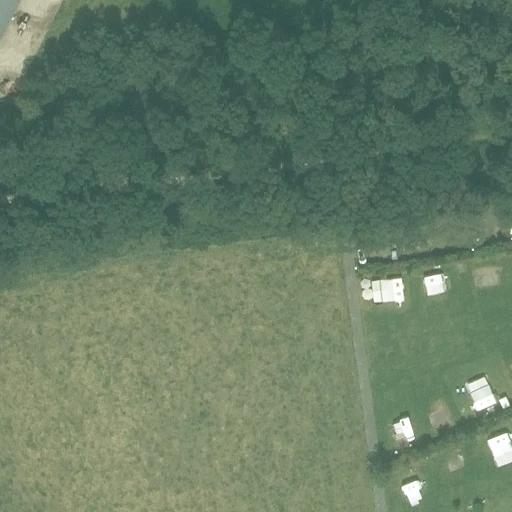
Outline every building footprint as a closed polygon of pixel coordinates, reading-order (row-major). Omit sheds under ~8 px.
[(0,0),(0,38),(19,0),(0,0)] [(476,266),(478,286),(496,284),(494,264),(476,266)] [(419,279),(422,294),(446,289),(443,274),(419,279)] [(377,284),(379,305),(402,303),(401,282),(377,284)] [(500,399),(473,410),(477,422),(505,410),(500,399)] [(446,416),(426,423),(432,440),(452,433),(446,416)] [(408,455),(413,437),(394,431),(388,449),(408,455)] [(491,437),(498,454),(511,448),(503,431),(491,437)] [(458,470),(476,463),(469,446),(451,453),(458,470)] [(407,491),(424,490),(423,470),(406,471),(407,491)]
